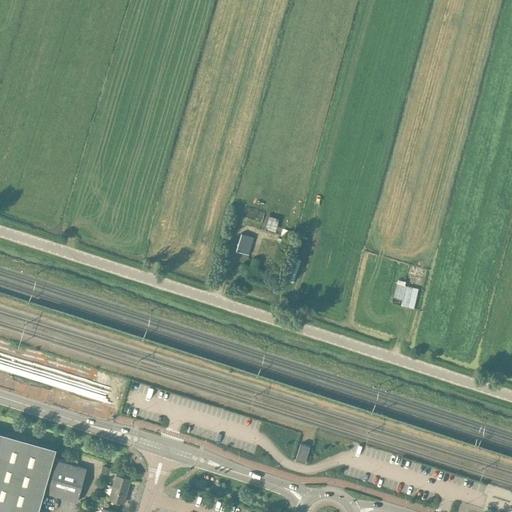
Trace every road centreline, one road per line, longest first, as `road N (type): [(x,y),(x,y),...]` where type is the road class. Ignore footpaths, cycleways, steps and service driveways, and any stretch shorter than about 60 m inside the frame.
road 1 (tertiary): [(511,395),(0,230)]
road 2 (secondary): [(164,445),(0,395)]
road 3 (secondary): [(306,501),(164,445)]
